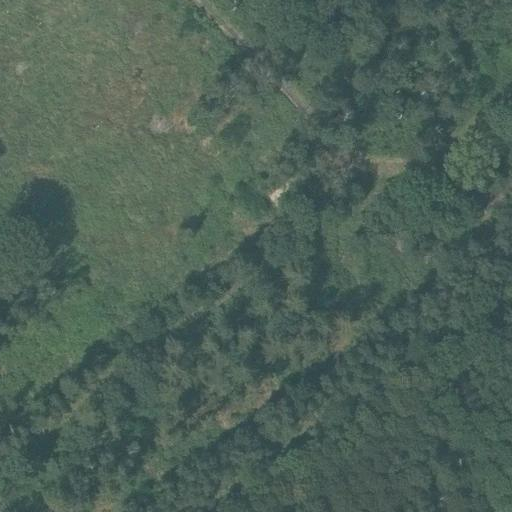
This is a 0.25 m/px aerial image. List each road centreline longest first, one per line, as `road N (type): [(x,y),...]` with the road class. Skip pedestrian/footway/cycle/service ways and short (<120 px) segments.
road 1 (track): [(215,0),(375,191),(0,470)]
road 2 (track): [(214,511),(511,284)]
road 3 (track): [(375,191),(511,80)]
